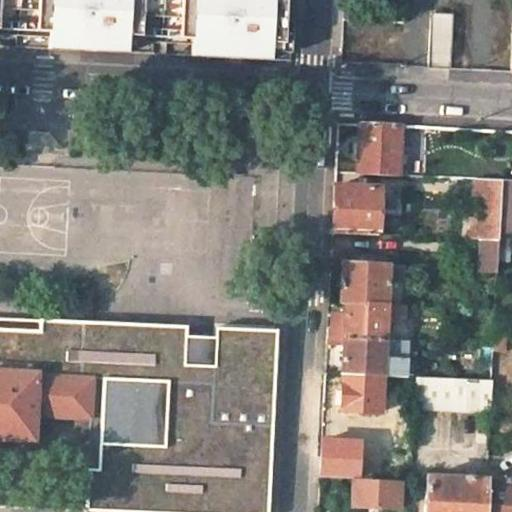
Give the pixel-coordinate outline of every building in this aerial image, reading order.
[(30,0),(0,0),(0,46),(28,48),(30,0)] [(291,0),(30,0),(28,48),(123,54),(192,57),(289,62),(291,0)] [(452,13),(430,13),(428,69),(449,70),(452,13)] [(399,175),(401,126),(359,124),(356,173),(399,175)] [(501,180),(475,179),(472,239),(482,240),(497,240),(498,231),(501,180)] [(511,180),(501,180),(498,231),(511,232),(511,180)] [(380,189),(334,187),(333,201),(331,233),(377,235),(380,189)] [(497,240),(482,240),(481,270),(496,271),(497,240)] [(387,278),(388,266),(369,265),(364,265),(341,264),(339,302),(346,303),(404,305),(404,279),(387,278)] [(405,266),(388,266),(387,278),(404,279),(405,266)] [(403,321),(404,305),(346,303),(345,328),(327,327),(326,337),(384,340),(385,320),(403,321)] [(0,441),(33,442),(35,416),(89,418),(86,469),(84,510),(116,511),(266,511),(274,332),(216,330),(215,366),(183,367),(184,329),(44,323),(41,332),(0,331),(0,441)] [(493,330),(492,345),(492,350),(507,351),(508,331),(493,330)] [(383,357),(384,340),(326,337),(326,343),(344,344),(343,373),(382,375),(402,376),(402,358),(383,357)] [(492,350),(492,345),(484,345),(484,354),(492,355),(492,350)] [(382,375),(343,373),(341,412),(380,414),(382,375)] [(490,380),(416,377),(415,410),(489,413),(490,380)] [(351,445),(321,443),(319,477),(349,479),(351,445)] [(483,511),(485,481),(427,478),(424,511),(483,511)] [(511,511),(511,482),(485,481),(483,511),(511,511)] [(353,484),(352,509),(399,511),(399,485),(353,484)]
